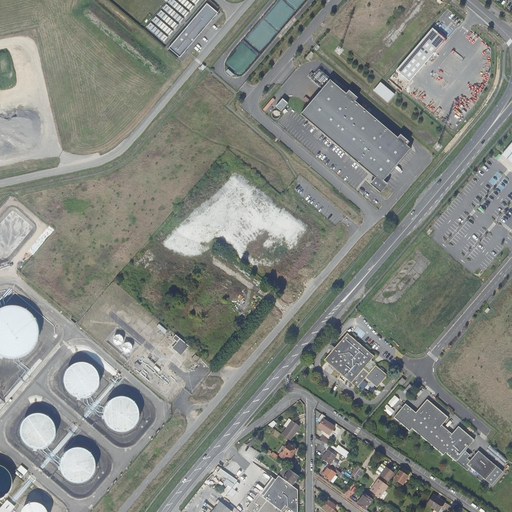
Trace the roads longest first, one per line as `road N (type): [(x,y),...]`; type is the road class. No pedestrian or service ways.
road 1 (unclassified): [(367,225),(121,511)]
road 2 (primary): [(370,270),(159,511)]
road 3 (residential): [(310,401),(475,511)]
road 4 (primary): [(472,150),(370,270)]
road 5 (primary): [(287,369),(370,270)]
